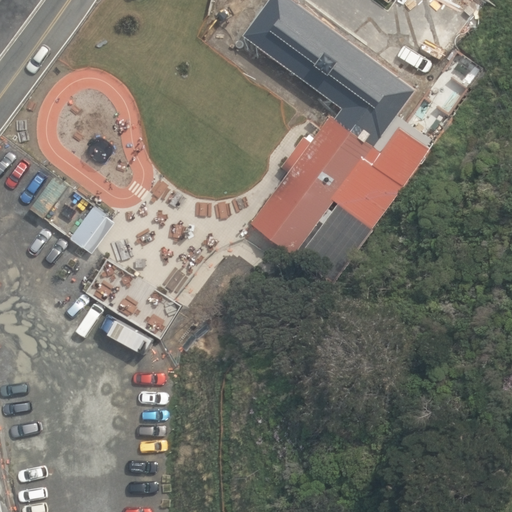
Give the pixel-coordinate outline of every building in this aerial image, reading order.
[(281,239),(298,252),(306,242),(345,271),(434,147),(405,126),(388,148),(380,143),(379,145),(361,131),(369,121),(344,103),(316,141),(308,135),(286,165),(293,171),(257,221),(272,232),(270,235),(279,242),(281,239)] [(227,179),(250,196),(298,134),(275,116),(227,179)] [(166,260),(133,239),(119,261),(152,283),(161,268),(166,260)] [(220,282),(240,301),(258,282),(237,263),(220,282)] [(161,268),(152,283),(167,292),(176,278),(177,277),(161,268)] [(178,310),(119,276),(28,435),(87,469),(178,310)] [(176,278),(167,292),(190,306),(199,292),(176,278)]
